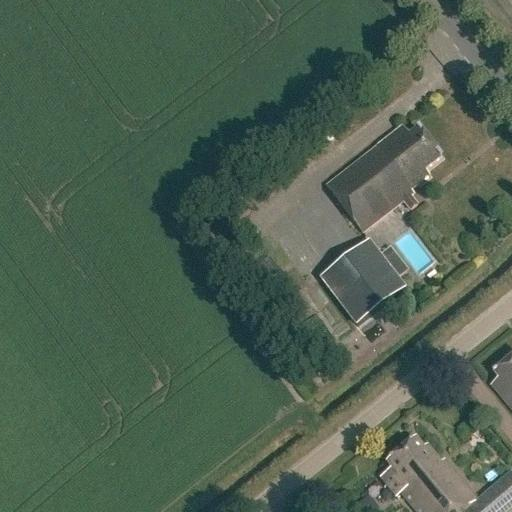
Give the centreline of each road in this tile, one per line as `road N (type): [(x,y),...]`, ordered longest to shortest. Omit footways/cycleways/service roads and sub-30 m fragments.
road 1 (unclassified): [(254,511),(511,300)]
road 2 (tertiary): [(511,96),(428,0)]
